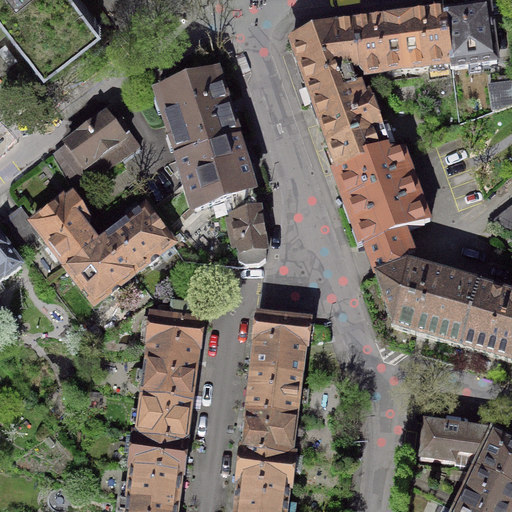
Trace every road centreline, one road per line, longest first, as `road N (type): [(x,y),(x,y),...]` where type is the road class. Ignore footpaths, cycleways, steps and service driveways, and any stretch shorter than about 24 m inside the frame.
road 1 (residential): [(374,384),(242,10)]
road 2 (residential): [(0,173),(191,31),(242,10)]
road 3 (residential): [(374,384),(417,375),(511,399)]
road 4 (residential): [(375,511),(384,422),(374,384)]
